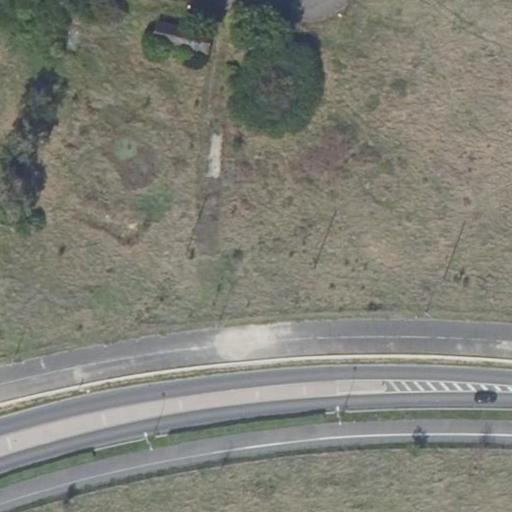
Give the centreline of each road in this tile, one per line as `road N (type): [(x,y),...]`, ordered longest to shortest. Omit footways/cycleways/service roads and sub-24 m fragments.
road 1 (secondary): [(0,465),(84,441),(282,406),(511,399)]
road 2 (secondary): [(511,378),(286,377),(115,400),(0,427)]
